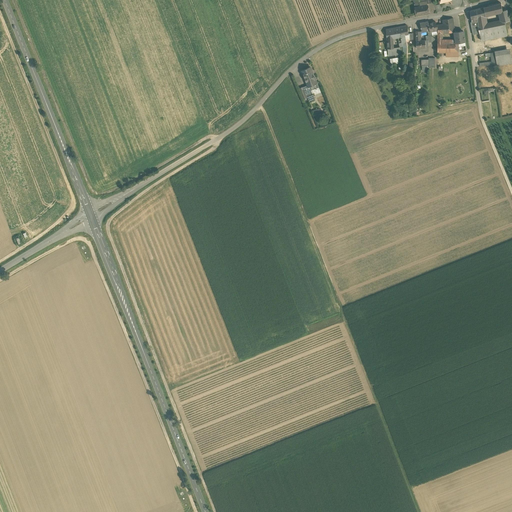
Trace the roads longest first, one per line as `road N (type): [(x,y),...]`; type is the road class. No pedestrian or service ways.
road 1 (track): [(13,0),(93,192),(216,139),(107,224),(215,511)]
road 2 (residential): [(468,8),(327,44),(240,122),(90,215)]
road 3 (track): [(260,103),(421,511)]
road 4 (track): [(0,280),(52,250),(87,241),(196,511)]
road 5 (tertiary): [(205,511),(90,215)]
road 6 (track): [(0,13),(74,203),(0,261)]
road 7 (tertiary): [(90,215),(4,0)]
